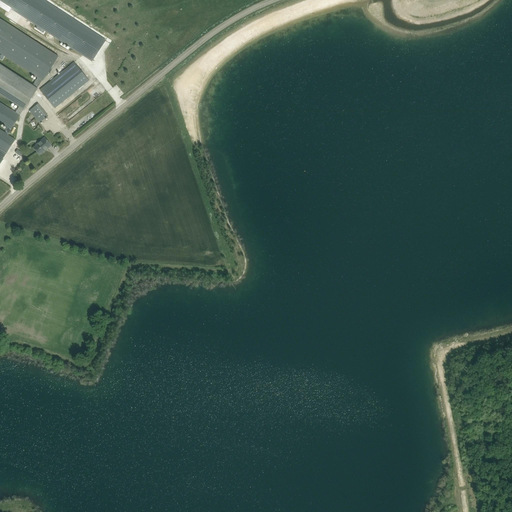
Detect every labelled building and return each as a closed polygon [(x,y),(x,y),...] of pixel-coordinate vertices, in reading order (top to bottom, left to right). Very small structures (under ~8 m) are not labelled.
[(42,0),(0,0),(89,59),(102,39),(42,0)] [(37,88),(43,80),(58,56),(0,18),(0,51),(2,53),(5,55),(38,77),(33,85),(0,63),(0,94),(19,107),(15,113),(0,103),(0,121),(9,127),(5,133),(0,129),(0,163),(7,153),(15,140),(8,135),(20,116),(16,113),(16,112),(20,115),(36,91),(37,88)] [(55,108),(89,80),(74,62),(40,90),(55,108)] [(29,111),(39,123),(48,116),(38,103),(29,111)] [(46,151),(52,146),(44,137),(35,145),(35,146),(33,148),(40,156),(45,151),(46,151)] [(16,156),(20,158),(23,153),(17,149),(15,153),(18,154),(16,156)]
